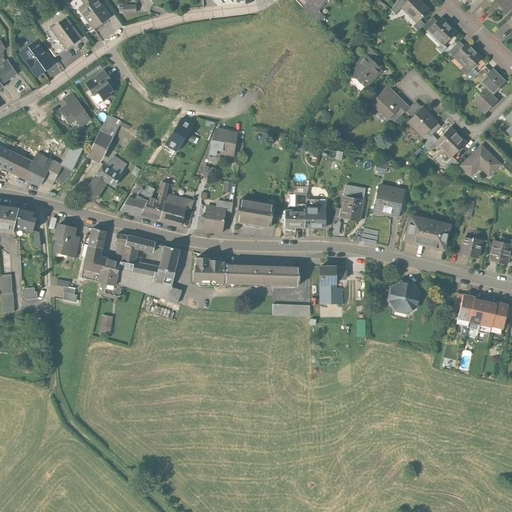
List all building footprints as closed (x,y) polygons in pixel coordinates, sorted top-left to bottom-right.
[(98,2),(96,0),(84,0),(88,5),(81,11),(94,29),(109,18),(109,17),(98,2)] [(325,0),(302,0),(307,4),(309,5),(317,11),(323,4),(322,4),(325,0)] [(397,0),(390,10),(395,15),(401,8),(400,8),(407,0),(397,0)] [(429,10),(418,0),(407,0),(400,8),(401,8),(416,23),(419,20),(429,10)] [(511,0),(493,0),(494,0),(506,12),(511,6),(511,0)] [(309,5),(307,4),(303,8),(315,22),(316,21),(320,25),(326,18),(317,11),(309,5)] [(443,21),(440,18),(433,24),(427,30),(427,31),(443,46),(455,33),(443,21)] [(80,39),(65,19),(51,29),(66,49),(80,39)] [(421,28),(424,25),(419,20),(416,23),(413,27),(417,31),(421,28)] [(424,25),(421,28),(426,32),(427,31),(427,30),(433,24),(429,20),(424,25)] [(6,62),(4,58),(3,49),(4,48),(0,41),(0,83),(1,84),(16,74),(7,60),(6,62)] [(51,64),(36,43),(21,54),(36,75),(51,64)] [(480,58),(466,44),(454,55),(468,70),(480,58)] [(376,55),(366,45),(360,50),(365,54),(371,60),(376,55)] [(371,60),(365,54),(361,59),(362,60),(349,73),(364,88),(376,76),(377,67),(371,61),(371,60)] [(492,69),(479,82),(485,88),(476,98),(480,102),(476,106),(485,115),(499,102),(492,95),(505,82),(492,69)] [(112,83),(104,71),(85,84),(93,96),(97,93),(102,101),(110,95),(109,93),(113,91),(109,85),(112,83)] [(403,103),(387,87),(371,103),(387,120),(395,112),(403,103)] [(64,100),(67,105),(75,100),(72,94),(64,100)] [(67,105),(60,110),(69,124),(75,119),(80,126),(89,119),(75,100),(67,105)] [(408,108),(405,111),(410,116),(419,107),(414,102),(408,108)] [(403,103),(395,112),(400,116),(405,111),(408,108),(403,103)] [(435,122),(422,109),(408,123),(422,136),(435,122)] [(511,109),(503,119),(504,120),(511,127),(511,109)] [(120,122),(107,115),(101,127),(100,130),(113,137),(120,122)] [(191,125),(181,119),(165,145),(176,152),(191,125)] [(511,132),(511,127),(504,120),(496,128),(506,139),(511,132)] [(464,143),(449,127),(436,140),(434,142),(434,143),(449,158),(464,143)] [(113,137),(100,130),(87,156),(100,163),(113,137)] [(237,133),(215,130),(213,141),(210,140),(207,158),(216,159),(216,157),(232,160),(237,133)] [(431,135),(423,143),(423,144),(422,145),(427,150),(433,143),(434,143),(434,142),(436,140),(431,135)] [(23,147),(14,143),(10,151),(19,156),(23,147)] [(82,149),(71,144),(61,165),(61,166),(71,171),(82,149)] [(362,155),(368,149),(363,144),(357,150),(362,155)] [(10,151),(0,146),(0,166),(13,173),(21,156),(19,156),(10,151)] [(498,164),(479,146),(459,166),(467,174),(476,165),(487,176),(498,164)] [(37,154),(23,147),(19,156),(21,156),(33,162),(37,154)] [(61,165),(37,154),(33,162),(25,179),(39,186),(41,182),(51,187),(53,182),(62,185),(67,179),(71,171),(61,166),(61,165)] [(33,162),(21,156),(13,173),(25,179),(33,162)] [(114,157),(103,166),(113,172),(118,167),(123,170),(126,165),(114,157)] [(456,162),(452,158),(444,167),(447,171),(456,162)] [(511,172),(511,164),(507,160),(501,166),(510,174),(511,172)] [(103,165),(95,177),(106,184),(113,188),(124,171),(123,170),(118,167),(113,172),(103,166),(103,165)] [(106,184),(95,177),(84,194),(95,202),(106,184)] [(231,200),(232,182),(223,181),(222,200),(231,200)] [(168,184),(161,182),(157,200),(164,202),(168,184)] [(364,188),(345,184),(342,197),(344,197),(340,218),(358,221),(364,188)] [(404,191),(378,185),(372,212),(397,218),(404,191)] [(140,189),(133,201),(127,198),(120,210),(139,215),(149,198),(150,198),(151,196),(140,189)] [(164,202),(159,220),(181,226),(186,208),(190,209),(192,201),(176,197),(174,205),(164,202)] [(150,198),(149,198),(139,215),(159,220),(164,202),(157,200),(150,198)] [(273,205),(240,200),(236,221),(269,227),(273,205)] [(474,202),(467,201),(464,217),(470,218),(474,202)] [(325,204),(315,204),(315,207),(304,207),(304,210),(304,227),(324,227),(325,204)] [(226,209),(205,206),(202,230),(222,233),(226,209)] [(18,210),(0,207),(0,233),(12,235),(13,229),(18,210)] [(32,214),(18,210),(13,229),(33,234),(33,231),(36,220),(31,218),(32,214)] [(304,210),(284,210),(284,227),(304,227),(304,210)] [(450,226),(411,217),(406,242),(444,251),(450,226)] [(333,225),(331,235),(338,236),(340,223),(339,223),(335,222),(335,225),(333,225)] [(75,229),(57,225),(54,238),(59,239),(56,251),(68,253),(67,257),(75,258),(78,244),(71,242),(72,237),(73,237),(75,229)] [(105,232),(92,228),(90,237),(86,236),(85,244),(88,244),(88,246),(102,249),(105,232)] [(38,232),(33,231),(33,234),(32,236),(33,247),(40,247),(38,232)] [(471,238),(463,237),(460,254),(477,258),(482,233),(473,231),(471,238)] [(127,237),(116,235),(114,243),(117,244),(125,246),(127,237)] [(155,244),(127,237),(125,246),(124,247),(138,251),(153,254),(155,244)] [(511,244),(493,240),(489,261),(506,265),(511,244)] [(125,246),(117,244),(113,261),(121,263),(124,247),(125,246)] [(88,246),(84,245),(81,255),(86,256),(83,269),(100,273),(104,259),(100,258),(102,249),(88,246)] [(138,251),(124,247),(121,263),(134,266),(135,263),(138,251)] [(179,251),(164,247),(159,268),(159,269),(174,273),(179,251)] [(212,262),(208,262),(209,258),(207,257),(201,257),(200,258),(200,260),(196,260),(196,266),(194,266),(194,273),(193,273),(193,283),(193,285),(204,285),(205,284),(214,284),(214,285),(219,285),(222,285),(224,284),(225,266),(225,264),(221,264),(221,261),(219,259),(214,259),(212,260),(212,262)] [(113,261),(104,259),(100,273),(97,283),(114,288),(115,284),(119,270),(121,263),(113,261)] [(156,267),(135,263),(134,266),(121,263),(119,270),(154,277),(156,267)] [(262,267),(225,266),(224,284),(261,285),(262,267)] [(174,273),(159,269),(159,268),(156,267),(154,277),(153,283),(170,287),(174,273)] [(300,268),(262,267),(261,285),(299,287),(300,268)] [(336,267),(319,267),(320,286),(336,286),(336,280),(336,267)] [(344,280),(344,267),(336,267),(336,280),(344,280)] [(119,270),(115,284),(166,301),(170,287),(153,283),(154,277),(119,270)] [(12,294),(10,275),(0,275),(0,276),(1,295),(12,294)] [(69,282),(57,280),(56,286),(63,287),(68,288),(69,282)] [(432,292),(424,281),(414,288),(419,296),(421,299),(432,292)] [(412,285),(400,283),(391,289),(388,301),(394,310),(406,313),(416,307),(419,296),(414,288),(412,285)] [(336,286),(320,286),(320,303),(341,303),(341,288),(336,288),(336,286)] [(68,288),(63,287),(61,293),(63,294),(73,296),(75,290),(68,288)] [(180,291),(170,287),(166,301),(176,304),(180,291)] [(34,289),(22,290),(22,298),(26,301),(37,300),(36,293),(34,293),(34,289)] [(13,313),(12,294),(1,295),(3,314),(13,313)] [(73,296),(63,294),(62,300),(75,303),(76,297),(73,296)] [(462,295),(457,294),(454,308),(459,309),(462,295)] [(474,298),(462,295),(459,309),(456,323),(467,326),(468,322),(474,299),(474,298)] [(476,300),(474,299),(468,322),(478,325),(484,300),(477,299),(476,300)] [(491,302),(484,300),(478,325),(490,327),(495,305),(490,304),(491,302)] [(508,306),(496,303),(495,305),(490,327),(502,329),(505,317),(508,306)] [(309,306),(273,305),(273,316),(309,317),(309,306)] [(112,317),(101,316),(99,333),(109,335),(112,317)] [(357,318),(357,335),(366,335),(366,318),(357,318)] [(443,364),(453,364),(452,355),(443,355),(443,364)]
